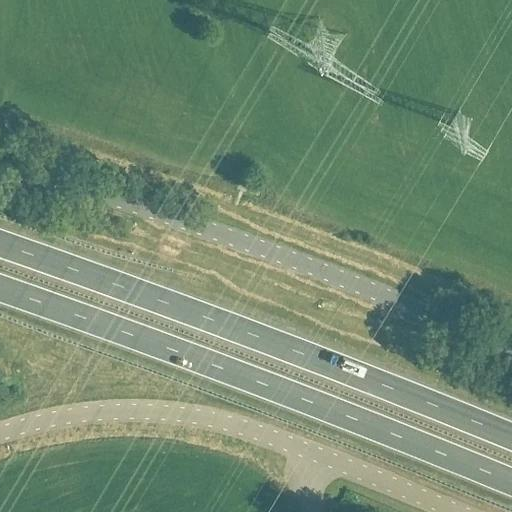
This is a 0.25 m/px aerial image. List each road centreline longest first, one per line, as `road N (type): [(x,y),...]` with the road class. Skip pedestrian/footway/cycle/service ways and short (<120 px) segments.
road 1 (trunk): [(511,436),(0,243)]
road 2 (trunk): [(0,288),(511,481)]
road 3 (unclassified): [(511,348),(281,256),(0,161)]
road 4 (unclassified): [(457,511),(202,412),(132,409),(53,419),(0,437)]
